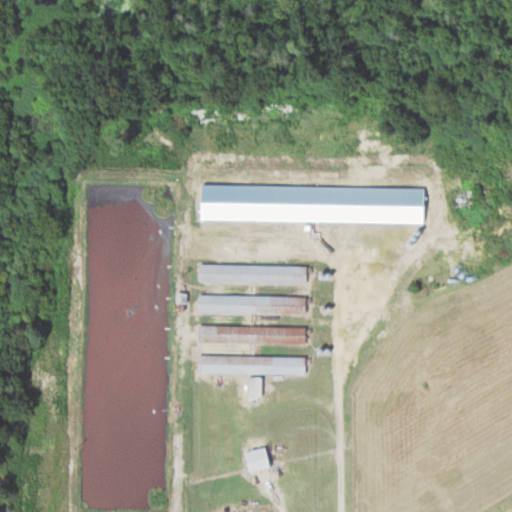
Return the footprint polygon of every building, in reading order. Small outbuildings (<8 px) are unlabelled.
[(339,165),(201,163),(201,189),(339,192),(339,165)] [(335,243),(335,214),(200,212),(200,241),(335,243)] [(199,281),(305,283),(306,265),(199,263),(199,281)] [(306,314),(306,296),(199,293),(198,311),(306,314)] [(306,326),(198,324),(198,343),(305,344),(306,326)] [(305,356),(199,355),(198,373),(305,374),(305,356)] [(248,397),(261,397),(261,376),(248,376),(248,397)] [(270,467),(265,447),(245,451),(249,472),(270,467)]
